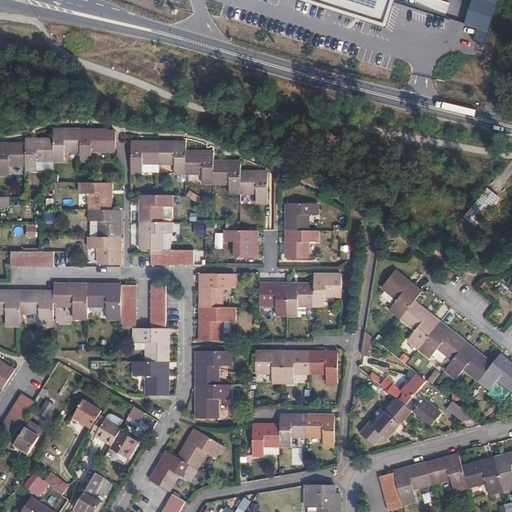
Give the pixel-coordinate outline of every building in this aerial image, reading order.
[(392,0),(324,0),(386,19),(392,0)] [(54,140),(53,161),(64,161),(65,151),(81,152),(81,131),(54,131),(54,140)] [(81,152),(81,162),(92,162),(92,152),(108,152),(108,131),(81,131),(81,152)] [(37,161),(53,161),(54,140),(26,139),(26,145),(26,166),(26,171),(37,171),(37,161)] [(142,164),(159,164),(159,143),(132,142),(131,174),(142,174),(142,172),(142,164)] [(26,145),(0,143),(0,175),(10,175),(10,166),(26,166),(26,145)] [(175,174),(186,174),(186,153),(186,143),(159,143),(159,164),(175,165),(175,174)] [(202,184),(213,184),(214,162),(214,153),(186,153),(186,174),(202,174),(202,184)] [(241,172),(241,163),(214,162),(213,184),(229,184),(230,194),(241,194),(241,172)] [(268,173),(241,172),(241,194),(257,194),(257,204),(268,204),(268,173)] [(90,194),(90,210),(111,210),(111,183),(81,183),(81,194),(90,194)] [(475,227),(499,197),(487,188),(464,217),(475,227)] [(241,194),(240,204),(257,204),(257,194),(241,194)] [(172,207),(172,195),(140,195),(141,222),(162,223),(162,207),(172,207)] [(287,204),(287,231),(308,231),(309,216),(318,216),(318,205),(287,204)] [(99,237),(120,238),(120,210),(111,210),(90,210),(90,222),(99,222),(99,237)] [(151,250),(162,250),(162,235),(171,235),(171,223),(162,223),(141,222),(141,251),(151,251),(151,250)] [(256,259),(257,231),(226,230),(226,243),(235,242),(235,259),(256,259)] [(308,231),(287,231),(287,259),(308,259),(308,243),(318,242),(318,231),(308,231)] [(99,237),(89,237),(89,249),(99,249),(99,265),(120,266),(120,238),(99,237)] [(194,265),(194,250),(162,250),(151,250),(151,251),(151,265),(194,265)] [(55,252),(42,252),(11,252),(11,267),(55,267),(55,252)] [(422,292),(395,271),(382,288),(397,300),(389,310),(400,319),(414,302),(422,292)] [(201,307),(222,308),(222,289),(235,289),(234,275),(201,275),(201,307)] [(315,285),(314,306),(325,306),(325,297),(342,297),(342,275),(315,275),(315,285)] [(88,319),(88,307),(88,285),(54,284),(54,293),(54,307),(74,307),(73,319),(88,319)] [(276,316),(287,316),(287,285),(260,284),(260,306),(276,306),(276,316)] [(107,319),(121,320),(122,286),(88,285),(88,307),(107,307),(107,319)] [(121,320),(121,328),(135,328),(136,328),(137,285),(122,285),(122,286),(121,320)] [(152,285),(151,328),(166,329),(167,285),(152,285)] [(287,285),(287,316),(298,316),(298,306),(314,306),(315,285),(287,285)] [(6,326),(20,326),(20,314),(21,292),(9,292),(0,292),(0,313),(6,314),(6,326)] [(40,326),(54,327),(54,307),(54,293),(21,292),(20,314),(40,314),(40,326)] [(414,302),(400,319),(416,331),(408,341),(419,350),(440,323),(414,302)] [(201,341),(222,341),(222,329),(222,322),(232,322),(235,322),(235,308),(222,308),(201,307),(201,341)] [(440,323),(419,350),(429,359),(432,356),(438,349),(447,357),(453,361),(466,344),(440,323)] [(136,328),(135,328),(134,343),(147,343),(147,350),(148,362),(168,362),(168,329),(166,329),(151,328),(136,328)] [(466,344),(453,361),(445,371),(456,380),(464,370),(479,382),(493,365),(466,344)] [(447,357),(438,349),(432,356),(441,363),(447,357)] [(197,352),(197,385),(218,385),(219,366),(231,367),(231,352),(197,352)] [(280,383),(284,383),(284,352),(256,352),(256,374),(272,374),(272,384),(278,383),(278,382),(280,383)] [(311,374),(311,352),(284,352),(284,383),(294,383),(294,374),(311,374)] [(337,352),(311,352),(311,374),(326,374),(327,384),(338,383),(337,352)] [(493,365),(479,382),(490,391),(498,381),(511,392),(511,364),(500,355),(493,365)] [(0,388),(2,390),(14,372),(0,362),(0,388)] [(147,376),(147,396),(168,396),(168,362),(148,362),(134,362),(134,376),(147,376)] [(372,371),(369,376),(398,400),(406,407),(414,398),(407,392),(404,395),(401,392),(393,385),(392,387),(372,371)] [(436,379),(432,376),(428,381),(432,384),(436,379)] [(197,385),(197,419),(218,419),(218,400),(231,400),(231,385),(218,385),(197,385)] [(407,385),(401,392),(404,395),(407,392),(414,398),(416,395),(417,393),(407,385)] [(0,428),(0,430),(12,438),(35,401),(22,393),(0,428)] [(511,394),(503,406),(511,413),(511,394)] [(414,398),(406,407),(413,412),(432,427),(442,415),(420,398),(416,395),(414,398)] [(451,409),(450,410),(460,418),(465,412),(447,397),(442,402),(451,409)] [(104,409),(87,398),(76,416),(93,427),(104,409)] [(55,405),(48,400),(40,413),(47,418),(55,405)] [(398,400),(387,412),(402,424),(413,412),(406,407),(398,400)] [(140,424),(146,414),(135,407),(129,418),(140,424)] [(402,424),(387,412),(374,428),(388,440),(402,424)] [(120,432),(126,423),(109,414),(97,436),(113,445),(120,432)] [(308,437),(308,416),(280,416),(281,426),(280,447),(291,447),(291,437),(308,437)] [(335,416),(308,416),(308,437),(323,438),(323,447),(334,447),(335,416)] [(280,447),(281,426),(253,425),(252,456),(264,456),(264,447),(280,447)] [(40,436),(26,428),(16,443),(30,452),(40,436)] [(196,430),(179,458),(197,469),(207,453),(218,459),(225,448),(196,430)] [(113,445),(110,450),(125,459),(129,453),(132,454),(138,443),(120,432),(113,445)] [(280,455),(280,447),(264,447),(264,456),(280,455)] [(168,452),(151,481),(169,491),(179,475),(190,482),(197,469),(179,458),(168,452)] [(511,453),(495,459),(503,491),(511,488),(511,453)] [(459,455),(427,464),(432,484),(451,479),(454,492),(468,488),(462,467),(459,455)] [(495,459),(462,467),(468,488),(487,483),(490,495),(503,491),(495,459)] [(427,464),(394,473),(395,476),(403,505),(417,501),(414,490),(432,484),(427,464)] [(52,470),(45,479),(46,480),(50,482),(54,486),(61,478),(52,470)] [(35,471),(34,472),(26,483),(37,492),(42,485),(46,480),(45,479),(35,471)] [(96,473),(75,508),(81,511),(88,511),(89,511),(96,511),(99,509),(101,510),(105,504),(95,498),(106,479),(96,473)] [(403,505),(395,476),(380,479),(389,511),(404,508),(403,505)] [(70,485),(61,478),(54,486),(57,488),(59,490),(63,493),(70,485)] [(57,488),(54,486),(50,482),(47,485),(49,487),(47,490),(55,495),(59,490),(57,488)] [(318,511),(339,511),(340,494),(335,494),(334,486),(306,486),(306,508),(308,508),(319,508),(318,511)] [(54,505),(61,511),(70,498),(64,493),(54,505)] [(179,511),(186,502),(173,494),(162,511),(179,511)] [(49,511),(30,500),(21,511),(49,511)]
